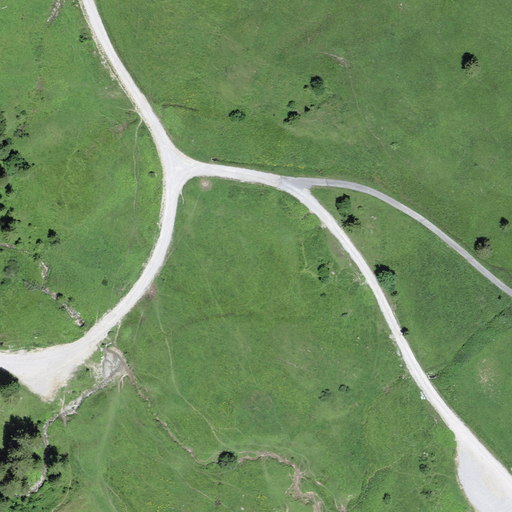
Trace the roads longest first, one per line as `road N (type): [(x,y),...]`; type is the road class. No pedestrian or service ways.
road 1 (unclassified): [(285,184),(346,242),(432,389),(511,481)]
road 2 (unclassified): [(0,359),(68,355),(126,304),(151,270),(180,170)]
road 3 (unclassified): [(511,294),(377,193),(327,182),(285,184)]
road 4 (unclassified): [(180,170),(107,49),(88,0)]
